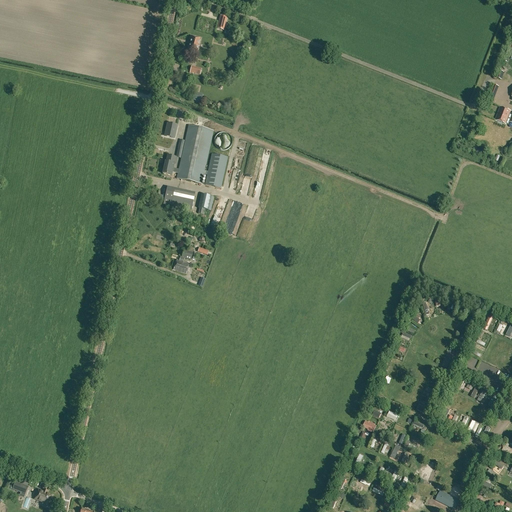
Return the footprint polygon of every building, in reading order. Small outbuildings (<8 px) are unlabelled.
[(220,15),(217,29),(223,30),(227,17),(220,15)] [(188,51),(196,53),(200,38),(191,36),(188,51)] [(178,45),(174,37),(169,39),(174,47),(178,45)] [(193,73),(200,75),(201,68),(191,66),(190,73),(193,74),(193,73)] [(498,71),(496,78),(501,80),(504,73),(498,71)] [(486,102),(491,104),(498,87),(492,85),(486,102)] [(508,124),(509,122),(509,121),(511,115),(509,114),(510,111),(501,107),(496,120),(505,124),(506,123),(508,124)] [(167,123),(165,136),(173,138),(176,125),(167,123)] [(169,165),(165,165),(163,174),(172,176),(172,172),(178,173),(177,179),(201,184),(209,149),(213,131),(188,125),(184,144),(185,144),(179,170),(173,168),(174,166),(169,165)] [(214,142),(214,143),(214,144),(215,144),(215,145),(215,146),(216,146),(216,147),(217,148),(218,149),(219,149),(219,150),(220,150),(221,150),(222,150),(223,150),(224,150),(225,150),(226,150),(227,150),(228,149),(229,148),(230,148),(230,147),(231,147),(231,146),(231,145),(232,145),(232,144),(232,143),(232,142),(232,141),(232,140),(232,139),(232,138),(231,138),(231,137),(231,136),(230,136),(229,135),(228,134),(227,133),(226,133),(225,133),(224,132),(223,132),(222,132),(222,133),(221,133),(220,133),(219,133),(219,134),(218,134),(217,134),(217,135),(216,136),(215,137),(215,138),(215,139),(214,140),(214,141),(214,142)] [(227,158),(212,154),(205,185),(220,188),(227,158)] [(258,185),(255,195),(261,197),(264,187),(258,185)] [(171,206),(191,211),(195,195),(174,191),(166,189),(163,205),(171,206)] [(198,214),(204,215),(205,210),(208,210),(211,197),(201,195),(198,208),(199,209),(198,214)] [(174,270),(186,274),(189,264),(183,262),(185,258),(191,260),(193,253),(184,250),(181,257),(180,257),(179,261),(177,260),(174,270)] [(414,320),(419,325),(422,321),(417,316),(414,320)] [(484,329),(487,330),(493,319),(489,317),(484,329)] [(447,368),(450,361),(446,359),(442,366),(447,368)] [(474,376),(497,389),(499,387),(476,373),(474,376)] [(362,434),(359,442),(362,443),(363,438),(365,439),(367,436),(362,434)] [(387,445),(383,454),(386,456),(391,446),(387,445)] [(435,474),(436,470),(430,468),(425,483),(434,486),(438,475),(435,474)] [(481,484),(490,489),(491,485),(485,482),(486,480),(484,479),(483,481),(482,481),(481,484)] [(12,489),(25,494),(28,487),(15,482),(12,489)] [(38,490),(34,499),(48,504),(52,495),(47,493),(47,492),(43,491),(43,492),(38,490)] [(441,491),(436,500),(455,510),(459,501),(458,500),(460,496),(455,493),(453,498),(441,491)] [(384,505),(394,511),(397,505),(395,504),(393,507),(386,503),(384,505)] [(492,511),(494,511),(495,511),(498,507),(500,509),(501,505),(496,503),(495,506),(493,505),(492,508),(493,508),(492,511)]
